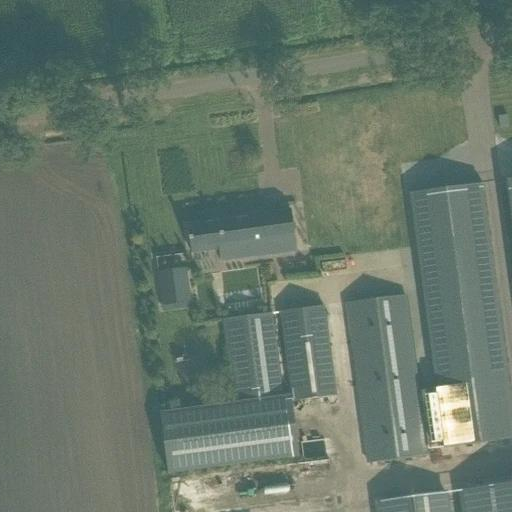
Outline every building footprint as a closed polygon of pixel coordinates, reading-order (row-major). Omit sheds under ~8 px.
[(470,186),(411,195),(417,243),(437,389),(419,391),(427,451),(511,439),(511,393),(483,185),(470,186)] [(219,250),(221,262),(296,251),(290,212),(189,226),(193,254),(219,250)] [(176,307),(191,305),(187,276),(173,277),(176,307)] [(404,297),(346,305),(368,465),(427,457),(404,297)] [(280,314),(292,397),(284,398),(273,315),(221,322),(233,405),(160,415),(168,474),(300,456),(293,404),(335,398),(323,308),(280,314)] [(511,511),(511,483),(461,490),(463,511),(511,511)] [(447,511),(445,492),(378,502),(379,511),(447,511)]
